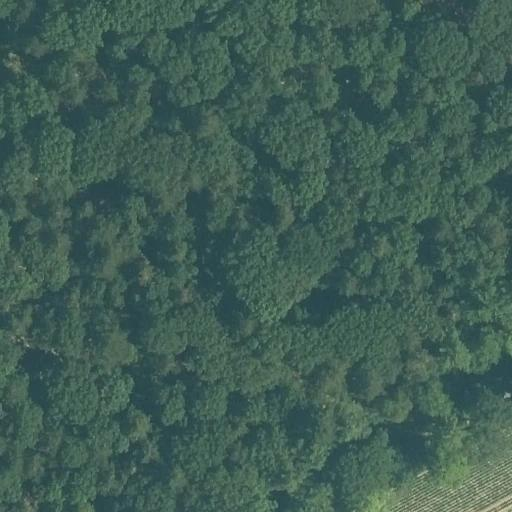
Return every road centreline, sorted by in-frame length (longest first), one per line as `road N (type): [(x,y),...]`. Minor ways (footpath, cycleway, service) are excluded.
road 1 (track): [(370,413),(293,375),(87,344),(0,310)]
road 2 (track): [(511,351),(401,431)]
